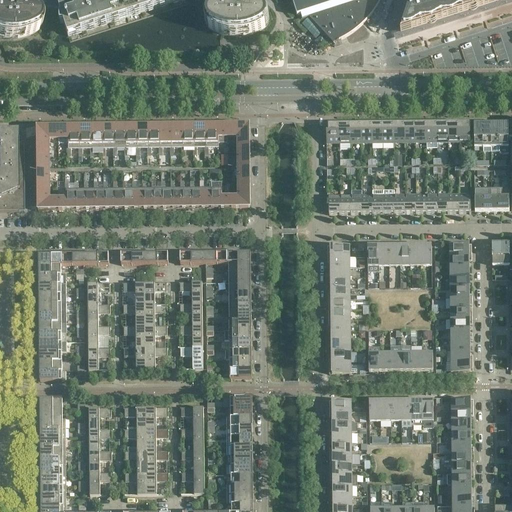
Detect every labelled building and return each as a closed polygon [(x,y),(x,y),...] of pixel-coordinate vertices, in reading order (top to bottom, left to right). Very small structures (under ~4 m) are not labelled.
[(114,20),(107,0),(100,0),(93,3),(92,1),(92,0),(88,0),(88,1),(86,2),(86,3),(87,2),(87,4),(72,9),(73,11),(74,11),(81,33),(114,22),(114,20)] [(127,18),(121,0),(107,0),(114,20),(114,22),(127,18)] [(140,14),(135,0),(121,0),(127,18),(140,14)] [(172,1),(171,0),(135,0),(140,14),(173,3),(172,1)] [(267,12),(265,11),(264,10),(263,9),(262,8),(261,8),(258,7),(256,6),(254,5),(252,4),(249,3),(249,4),(249,9),(246,9),(248,3),(248,1),(242,0),(241,6),(237,5),(237,3),(237,2),(236,2),(236,3),(236,14),(235,14),(234,14),(230,3),(230,2),(226,3),(223,4),(219,5),(215,7),(210,10),(208,11),(208,12),(207,13),(206,14),(205,15),(205,17),(205,18),(205,19),(205,20),(205,21),(205,22),(205,23),(206,24),(206,26),(207,27),(208,28),(209,29),(212,31),(213,32),(215,33),(217,33),(220,35),(224,36),(228,37),(231,37),(235,37),(239,37),(242,37),(245,37),(247,36),(251,35),(254,34),(256,34),(258,33),(260,31),(263,30),(266,28),(267,27),(267,26),(268,24),(268,23),(269,23),(269,22),(269,21),(269,20),(269,19),(269,18),(269,16),(268,15),(268,14),(267,13),(267,12)] [(301,15),(346,0),(291,0),(296,15),(297,16),(301,15)] [(309,18),(365,0),(346,0),(301,15),(302,19),(302,20),(309,18)] [(366,22),(369,18),(371,15),(373,13),(376,9),(378,6),(379,3),(381,0),(380,0),(365,0),(309,18),(334,44),(340,41),(343,40),(347,37),(350,36),(353,34),(355,32),(358,30),(359,29),(362,26),(364,24),(366,22)] [(449,17),(443,0),(419,0),(413,2),(412,0),(411,0),(409,0),(408,1),(408,2),(408,3),(407,3),(408,3),(408,4),(408,5),(409,5),(410,6),(404,25),(401,33),(414,29),(438,21),(449,17)] [(493,3),(491,0),(443,0),(449,17),(493,3)] [(40,15),(39,13),(37,12),(36,11),(33,9),(28,8),(26,7),(23,6),(23,12),(20,11),(21,9),(21,4),(21,3),(16,2),(15,3),(14,8),(11,8),(11,5),(11,4),(9,4),(9,5),(10,5),(9,16),(7,16),(4,5),(2,5),(0,5),(0,38),(1,39),(5,39),(7,40),(11,40),(14,40),(18,39),(21,39),(23,38),(27,37),(30,36),(33,34),(36,32),(39,30),(40,29),(41,28),(42,27),(42,26),(42,24),(42,23),(43,22),(43,21),(42,20),(42,19),(42,18),(41,17),(41,16),(40,15)] [(81,33),(74,11),(73,11),(72,9),(71,6),(59,10),(60,12),(61,16),(61,17),(60,17),(60,25),(64,25),(68,37),(81,33)] [(470,144),(470,126),(470,124),(468,124),(468,125),(459,125),(459,144),(470,144)] [(416,145),(415,125),(405,126),(405,145),(416,145)] [(426,144),(426,125),(415,125),(416,145),(426,144)] [(437,144),(437,125),(426,125),(426,144),(437,144)] [(448,144),(448,125),(437,125),(437,144),(448,144)] [(459,144),(459,125),(448,125),(448,144),(459,144)] [(340,145),(340,126),(328,126),(328,134),(326,134),(327,145),(340,145)] [(350,145),(350,126),(340,126),(340,145),(350,145)] [(361,145),(361,126),(350,126),(350,145),(361,145)] [(372,145),(372,126),(361,126),(361,145),(372,145)] [(383,145),(383,126),(372,126),(372,145),(383,145)] [(394,145),(394,126),(383,126),(383,145),(394,145)] [(405,145),(405,126),(394,126),(394,145),(405,145)] [(483,148),(483,126),(474,126),(474,148),(483,148)] [(491,148),(491,126),(483,126),(483,148),(491,148)] [(500,148),(500,126),(491,126),(491,148),(500,148)] [(508,138),(508,131),(508,126),(500,126),(500,148),(509,148),(508,138)] [(239,138),(239,127),(218,128),(218,138),(238,138),(239,138)] [(249,147),(249,127),(239,127),(239,138),(238,138),(238,147),(249,147)] [(138,150),(138,128),(126,129),(127,150),(128,150),(136,150),(138,150)] [(149,150),(149,128),(138,128),(138,150),(140,150),(147,150),(149,150)] [(161,150),(160,128),(149,128),(149,150),(151,150),(159,150),(161,150)] [(172,149),(172,128),(160,128),(161,150),(163,150),(170,149),(172,149)] [(184,149),(183,128),(172,128),(172,149),(174,149),(182,149),(184,149)] [(195,149),(195,128),(183,128),(184,149),(185,149),(193,149),(195,149)] [(207,149),(206,128),(195,128),(195,149),(197,149),(205,149),(207,149)] [(218,138),(218,128),(206,128),(207,149),(208,149),(219,149),(218,138)] [(48,140),(48,129),(37,129),(38,150),(49,149),(49,140),(48,140)] [(69,140),(69,129),(48,129),(48,140),(49,140),(69,140)] [(81,150),(80,129),(69,129),(69,140),(69,150),(69,151),(71,150),(79,150),(81,150)] [(92,150),(92,129),(80,129),(81,150),(83,150),(90,150),(92,150)] [(104,150),(104,129),(92,129),(92,150),(94,150),(102,150),(104,150)] [(115,150),(115,129),(104,129),(104,150),(106,150),(113,150),(115,150)] [(127,150),(126,129),(115,129),(115,150),(117,150),(125,150),(127,150)] [(24,214),(23,143),(18,144),(18,141),(17,131),(0,130),(0,213),(18,213),(18,214),(24,214)] [(249,167),(249,147),(238,147),(238,167),(249,167)] [(50,169),(49,149),(38,150),(39,169),(50,169)] [(249,190),(249,173),(249,170),(238,171),(239,190),(249,190)] [(49,192),(50,173),(39,173),(39,192),(49,192)] [(200,189),(194,190),(192,190),(192,211),(202,211),(202,189),(200,189)] [(210,189),(204,189),(202,189),(202,211),(212,211),(212,189),(210,189)] [(221,211),(221,200),(222,200),(222,189),(213,189),(212,189),(212,211),(221,211)] [(104,190),(98,191),(96,191),(96,212),(106,212),(106,190),(104,190)] [(113,190),(108,190),(106,190),(106,212),(115,212),(115,190),(113,190)] [(123,190),(117,190),(115,190),(115,212),(125,212),(125,190),(123,190)] [(133,190),(127,190),(125,190),(125,212),(135,211),(134,190),(133,190)] [(142,190),(136,190),(134,190),(135,211),(144,211),(144,190),(142,190)] [(152,190),(146,190),(144,190),(144,211),(154,211),(154,190),(152,190)] [(161,190),(155,190),(154,190),(154,211),(163,211),(163,190),(161,190)] [(171,190),(165,190),(163,190),(163,211),(173,211),(173,190),(171,190)] [(180,190),(175,190),(173,190),(173,211),(183,211),(182,190),(180,190)] [(190,190),(184,190),(182,190),(183,211),(192,211),(192,190),(190,190)] [(250,210),(249,190),(239,190),(239,200),(240,200),(240,210),(250,210)] [(75,191),(69,191),(66,191),(66,201),(67,201),(67,212),(77,212),(77,191),(75,191)] [(84,191),(78,191),(77,191),(77,212),(86,212),(86,191),(84,191)] [(94,191),(88,191),(86,191),(86,212),(96,212),(96,191),(94,191)] [(484,213),(483,191),(474,192),(475,214),(484,213)] [(492,213),(492,191),(483,191),(484,213),(492,213)] [(500,213),(500,191),(492,191),(492,213),(500,213)] [(509,213),(509,202),(509,191),(500,191),(500,213),(509,213)] [(48,212),(49,202),(49,192),(39,192),(38,212),(48,212)] [(416,215),(416,196),(405,197),(405,216),(416,215)] [(427,215),(427,196),(416,196),(416,215),(427,215)] [(438,215),(438,196),(427,196),(427,215),(438,215)] [(449,215),(448,196),(438,196),(438,215),(449,215)] [(459,215),(459,196),(448,196),(449,215),(459,215)] [(471,216),(471,196),(459,196),(459,215),(469,215),(469,216),(471,216)] [(340,216),(340,197),(327,197),(327,209),(329,209),(329,216),(336,216),(340,216)] [(351,216),(351,197),(340,197),(340,216),(351,216)] [(362,216),(362,197),(351,197),(351,216),(362,216)] [(373,216),(373,197),(362,197),(362,216),(373,216)] [(384,216),(383,197),(373,197),(373,216),(384,216)] [(395,216),(394,197),(383,197),(384,216),(395,216)] [(405,216),(405,197),(394,197),(395,216),(405,216)] [(240,210),(240,200),(239,200),(222,200),(221,200),(221,211),(240,210)] [(67,201),(66,201),(49,202),(48,212),(67,212),(67,201)] [(501,267),(501,244),(492,245),(492,253),(492,267),(501,267)] [(510,267),(510,245),(509,245),(509,244),(501,244),(501,267),(510,267)] [(472,261),(472,247),(450,247),(450,256),(459,256),(459,260),(469,260),(471,260),(471,261),(472,261)] [(350,257),(350,248),(328,248),(328,262),(331,262),(340,261),(340,257),(350,257)] [(432,267),(432,249),(432,248),(419,249),(419,258),(423,258),(423,267),(432,267)] [(381,268),(381,258),(377,258),(377,249),(368,249),(368,268),(381,268)] [(389,268),(389,249),(377,249),(377,258),(381,258),(381,268),(389,268)] [(402,268),(402,258),(398,258),(398,249),(389,249),(389,268),(402,268)] [(410,268),(410,249),(398,249),(398,258),(402,258),(402,268),(410,268)] [(423,267),(423,258),(419,258),(419,249),(410,249),(410,268),(423,267)] [(227,266),(227,255),(204,256),(204,266),(227,266)] [(251,265),(251,255),(227,255),(227,266),(229,266),(229,265),(248,265),(251,265)] [(145,266),(145,256),(121,257),(121,267),(145,266)] [(168,266),(168,256),(145,256),(145,266),(168,266)] [(204,266),(204,256),(180,256),(180,266),(204,266)] [(469,268),(469,260),(459,260),(459,256),(450,256),(450,268),(469,268)] [(62,267),(62,257),(39,257),(39,268),(42,268),(42,267),(61,267),(62,267)] [(86,267),(85,257),(62,257),(62,267),(86,267)] [(109,267),(109,257),(85,257),(86,267),(109,267)] [(350,270),(350,259),(350,257),(340,257),(340,261),(331,262),(331,270),(350,270)] [(251,275),(251,267),(251,265),(248,265),(229,265),(229,266),(229,275),(251,275)] [(61,277),(61,267),(42,267),(42,268),(39,268),(39,277),(61,277)] [(469,281),(469,268),(450,268),(450,277),(459,277),(459,281),(469,281)] [(350,278),(350,270),(331,270),(331,283),(341,283),(341,278),(350,278)] [(251,285),(251,277),(251,275),(229,275),(229,285),(251,285)] [(413,276),(414,288),(418,288),(417,280),(422,280),(422,276),(413,276)] [(61,286),(61,277),(39,277),(39,287),(61,286)] [(469,289),(469,281),(459,281),(459,277),(450,277),(450,289),(469,289)] [(350,291),(350,280),(350,278),(341,278),(341,283),(331,283),(331,291),(350,291)] [(202,306),(202,285),(202,284),(179,285),(180,285),(180,294),(192,294),(192,306),(192,307),(202,306)] [(98,307),(98,295),(110,294),(110,286),(111,286),(111,285),(88,286),(88,308),(98,308),(98,307)] [(145,307),(145,285),(122,285),(122,286),(123,286),(124,294),(136,294),(136,307),(145,307)] [(155,307),(155,294),(167,294),(167,285),(168,285),(145,285),(145,307),(155,307)] [(251,294),(251,287),(251,285),(229,285),(229,294),(251,294)] [(61,296),(61,286),(39,287),(39,296),(61,296)] [(469,297),(469,289),(450,289),(450,302),(460,302),(460,298),(469,298),(469,297)] [(350,303),(350,291),(331,291),(331,299),(341,299),(341,303),(350,303)] [(251,304),(251,296),(251,294),(229,294),(229,304),(251,304)] [(61,306),(61,296),(39,296),(39,306),(61,306)] [(472,307),(472,297),(469,297),(469,298),(460,298),(460,302),(450,302),(450,311),(469,310),(469,307),(472,307)] [(350,312),(350,303),(341,303),(341,299),(331,299),(329,299),(328,299),(328,309),(329,309),(329,308),(331,308),(331,312),(350,312)] [(251,314),(251,306),(251,304),(229,304),(229,314),(251,314)] [(62,316),(61,306),(39,306),(39,316),(62,316)] [(155,329),(155,328),(155,316),(167,316),(167,307),(168,307),(168,306),(155,307),(145,307),(146,329),(155,329)] [(203,328),(202,306),(192,307),(192,306),(179,306),(179,307),(180,307),(180,315),(192,315),(193,328),(203,328)] [(98,329),(98,316),(110,316),(110,308),(111,308),(111,307),(98,307),(98,308),(88,308),(88,329),(98,329)] [(146,329),(145,307),(136,307),(123,307),(123,308),(124,308),(124,316),(136,316),(136,329),(146,329)] [(472,324),(472,314),(469,314),(469,310),(450,311),(450,319),(460,319),(460,324),(469,323),(469,324),(472,324)] [(350,320),(350,312),(331,312),(331,316),(329,316),(329,315),(328,315),(328,325),(329,325),(332,325),(341,325),(341,321),(350,320)] [(251,323),(251,316),(251,314),(229,314),(229,323),(251,323)] [(62,325),(62,316),(39,316),(39,326),(62,325)] [(469,332),(469,324),(469,323),(460,324),(460,319),(450,319),(450,332),(469,332)] [(351,333),(350,322),(350,320),(341,321),(341,325),(332,325),(332,333),(351,333)] [(252,333),(251,325),(251,323),(229,323),(229,333),(252,333)] [(62,335),(62,325),(39,326),(40,335),(62,335)] [(155,350),(155,337),(167,337),(167,329),(168,329),(168,328),(155,328),(155,329),(146,329),(146,350),(155,350)] [(203,350),(203,328),(193,328),(180,328),(180,329),(181,329),(181,337),(193,337),(193,350),(203,350)] [(99,351),(98,338),(111,338),(110,329),(111,329),(98,329),(88,329),(89,351),(99,351)] [(146,350),(146,329),(136,329),(123,329),(124,329),(124,338),(136,338),(136,350),(136,351),(146,350)] [(470,340),(469,332),(450,332),(451,344),(460,344),(460,340),(470,340)] [(252,342),(252,335),(252,333),(229,333),(229,343),(252,342)] [(351,345),(351,333),(332,333),(332,341),(341,341),(341,345),(351,345)] [(62,344),(62,335),(40,335),(40,345),(62,344)] [(470,353),(470,342),(470,340),(460,340),(460,344),(451,344),(451,353),(470,353)] [(351,354),(351,345),(341,345),(341,341),(332,341),(332,354),(351,354)] [(252,352),(252,344),(252,342),(229,343),(230,352),(252,352)] [(62,354),(62,344),(40,345),(40,354),(62,354)] [(146,372),(146,350),(136,351),(136,350),(123,350),(123,351),(124,351),(124,359),(136,359),(136,373),(146,372)] [(156,372),(155,359),(167,359),(167,351),(168,351),(168,350),(155,350),(146,350),(146,372),(156,372)] [(203,372),(203,350),(193,350),(180,350),(181,350),(181,359),(193,359),(193,372),(203,372)] [(99,373),(99,360),(111,360),(111,351),(112,351),(99,351),(89,351),(89,373),(99,373)] [(252,362),(252,354),(252,352),(230,352),(230,362),(252,362)] [(470,361),(470,353),(451,353),(451,365),(460,365),(460,361),(470,361)] [(62,364),(62,354),(40,354),(40,364),(62,364)] [(351,366),(351,354),(332,354),(332,362),(341,362),(341,366),(351,366)] [(420,373),(420,364),(424,364),(424,354),(411,355),(411,374),(420,373)] [(433,373),(433,354),(424,354),(424,364),(420,364),(420,373),(433,373)] [(378,374),(378,364),(382,364),(382,355),(369,355),(369,374),(378,374)] [(390,374),(390,355),(382,355),(382,364),(378,364),(378,374),(390,374)] [(399,374),(399,364),(403,364),(403,355),(390,355),(390,374),(399,374)] [(411,374),(411,355),(403,355),(403,364),(399,364),(399,374),(411,374)] [(473,374),(473,360),(472,360),(472,361),(470,361),(460,361),(460,365),(451,365),(451,374),(473,374)] [(252,371),(252,364),(252,362),(230,362),(230,371),(252,371)] [(351,375),(351,366),(341,366),(341,362),(332,362),(329,362),(329,376),(351,375)] [(62,373),(62,364),(40,364),(40,374),(43,374),(62,373)] [(252,381),(252,373),(252,371),(230,371),(230,381),(252,381)] [(62,373),(43,374),(40,374),(40,383),(62,383),(62,373)] [(252,409),(252,399),(230,400),(230,409),(252,409)] [(62,411),(62,401),(40,402),(40,411),(62,411)] [(473,416),(473,402),(451,402),(451,411),(461,411),(461,415),(470,415),(473,415),(473,416)] [(351,412),(351,403),(329,403),(329,417),(330,417),(332,417),(342,416),(342,412),(351,412)] [(434,422),(433,404),(433,403),(420,404),(421,413),(424,413),(424,423),(434,422)] [(382,423),(382,413),(378,413),(378,404),(369,404),(369,423),(382,423)] [(391,423),(391,404),(378,404),(378,413),(382,413),(382,423),(391,423)] [(403,423),(403,413),(399,413),(399,404),(391,404),(391,423),(403,423)] [(412,423),(412,404),(399,404),(399,413),(403,413),(403,423),(412,423)] [(424,423),(424,413),(421,413),(420,404),(412,404),(412,423),(424,423)] [(252,419),(252,409),(230,409),(230,419),(252,419)] [(147,432),(146,410),(124,410),(124,411),(125,411),(125,419),(137,419),(137,432),(147,432)] [(156,432),(156,419),(168,419),(168,411),(169,411),(169,410),(146,410),(147,432),(156,432)] [(204,431),(203,410),(180,410),(181,410),(181,419),(193,419),(194,431),(194,432),(204,431)] [(63,421),(62,411),(40,411),(40,421),(63,421)] [(99,433),(99,432),(99,420),(111,420),(111,411),(112,411),(89,411),(89,433),(99,433)] [(470,423),(470,415),(461,415),(461,411),(451,411),(451,424),(470,423)] [(352,425),(351,414),(351,412),(342,412),(342,416),(332,417),(333,425),(352,425)] [(253,428),(252,419),(230,419),(230,429),(253,428)] [(63,430),(63,421),(40,421),(41,431),(63,430)] [(471,436),(470,423),(451,424),(452,432),(461,432),(461,436),(471,436)] [(352,433),(352,425),(333,425),(333,438),(342,437),(342,433),(352,433)] [(253,438),(253,428),(230,429),(230,438),(253,438)] [(63,440),(63,430),(41,431),(41,440),(63,440)] [(204,453),(204,431),(194,432),(194,431),(181,431),(181,432),(182,432),(182,440),(194,440),(194,453),(204,453)] [(100,454),(100,441),(112,441),(111,433),(113,433),(112,432),(99,432),(99,433),(89,433),(90,454),(100,454)] [(147,454),(147,432),(137,432),(124,432),(124,433),(125,433),(125,441),(137,441),(137,454),(147,454)] [(156,454),(156,453),(156,441),(168,441),(168,432),(169,432),(156,432),(147,432),(147,454),(156,454)] [(471,444),(471,436),(461,436),(461,432),(452,432),(452,445),(471,444)] [(352,446),(352,435),(352,433),(342,433),(342,437),(333,438),(333,446),(352,446)] [(253,448),(253,438),(230,438),(231,448),(253,448)] [(63,450),(63,440),(41,440),(41,450),(63,450)] [(471,452),(471,444),(452,445),(452,457),(461,457),(461,453),(471,453),(471,452)] [(352,458),(352,446),(333,446),(333,454),(342,454),(342,458),(352,458)] [(253,457),(253,448),(231,448),(231,457),(253,457)] [(63,459),(63,450),(41,450),(41,459),(63,459)] [(474,462),(474,452),(473,452),(471,452),(471,453),(461,453),(461,457),(452,457),(452,466),(471,466),(471,462),(473,462),(474,462)] [(157,475),(156,463),(168,462),(168,454),(169,454),(169,453),(156,453),(156,454),(147,454),(147,476),(157,475)] [(204,475),(204,453),(194,453),(181,453),(181,454),(182,454),(182,462),(194,462),(194,475),(204,475)] [(352,467),(352,458),(342,458),(342,454),(333,454),(330,454),(330,453),(330,464),(330,463),(333,463),(333,467),(352,467)] [(100,476),(100,463),(112,463),(112,455),(113,455),(113,454),(100,454),(90,454),(90,476),(100,476)] [(147,476),(147,454),(137,454),(124,454),(125,454),(125,463),(137,463),(137,475),(137,476),(147,476)] [(253,467),(253,457),(231,457),(231,467),(253,467)] [(63,469),(63,459),(41,459),(41,469),(63,469)] [(474,479),(474,469),(473,469),(471,469),(471,466),(452,466),(452,474),(461,474),(461,479),(471,478),(471,479),(474,479)] [(253,476),(253,467),(231,467),(231,477),(253,476)] [(352,475),(352,467),(333,467),(333,471),(330,471),(330,470),(330,480),(331,480),(333,480),(343,480),(343,476),(352,475)] [(63,479),(63,469),(41,469),(41,479),(63,479)] [(471,487),(471,479),(471,478),(461,479),(461,474),(452,474),(452,487),(471,487)] [(147,498),(147,476),(137,476),(137,475),(124,475),(124,476),(125,476),(125,485),(138,484),(138,498),(147,498)] [(157,497),(157,484),(169,484),(169,476),(170,476),(170,475),(157,475),(147,476),(147,498),(157,497)] [(204,497),(204,475),(194,475),(181,475),(181,476),(182,476),(182,484),(194,484),(194,497),(204,497)] [(352,488),(352,477),(352,475),(343,476),(343,480),(333,480),(333,488),(352,488)] [(100,498),(100,485),(112,485),(112,476),(113,476),(100,476),(90,476),(90,498),(100,498)] [(253,486),(253,476),(231,477),(231,487),(253,486)] [(63,488),(63,479),(41,479),(41,488),(63,488)] [(253,496),(253,486),(231,487),(231,496),(253,496)] [(403,486),(371,486),(372,497),(384,497),(384,492),(403,491),(403,486)] [(471,495),(471,487),(452,487),(452,499),(462,499),(462,495),(471,495)] [(63,498),(63,488),(41,488),(41,498),(63,498)] [(352,500),(352,488),(333,488),(333,496),(343,496),(343,500),(352,500)] [(471,508),(471,497),(471,495),(462,495),(462,499),(452,499),(452,508),(471,508)] [(253,505),(253,496),(231,496),(231,506),(253,505)] [(352,509),(352,500),(343,500),(343,496),(333,496),(333,509),(352,509)] [(63,508),(63,498),(41,498),(41,508),(63,508)]
